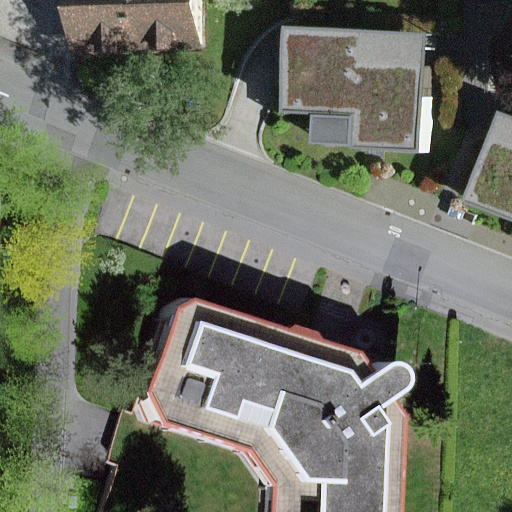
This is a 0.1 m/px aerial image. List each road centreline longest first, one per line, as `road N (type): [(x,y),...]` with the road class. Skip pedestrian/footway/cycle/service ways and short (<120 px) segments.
road 1 (residential): [(81,128),(511,293)]
road 2 (residential): [(45,511),(81,128)]
